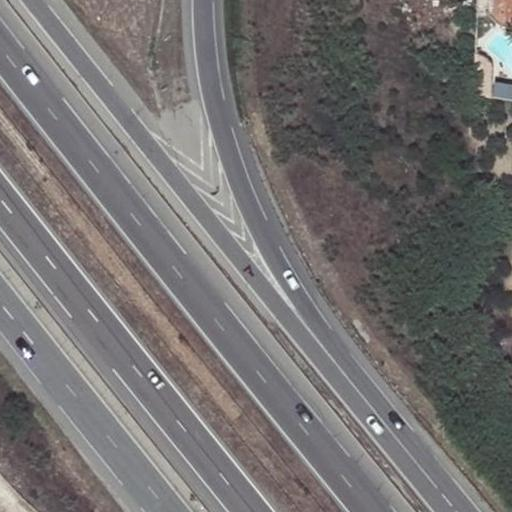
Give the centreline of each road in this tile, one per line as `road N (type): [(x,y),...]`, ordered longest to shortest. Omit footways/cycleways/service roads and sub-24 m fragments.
road 1 (primary): [(450,511),(31,0)]
road 2 (motorway): [(378,511),(0,32)]
road 3 (trunk): [(468,511),(352,369),(271,246),(218,119),(202,0)]
road 4 (motorway): [(0,200),(253,511)]
road 5 (primary): [(55,368),(169,511)]
